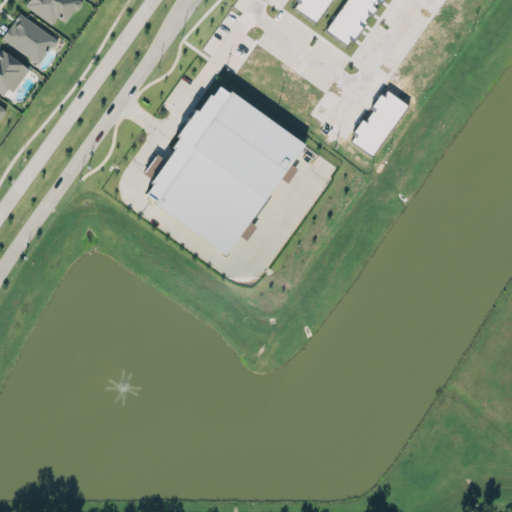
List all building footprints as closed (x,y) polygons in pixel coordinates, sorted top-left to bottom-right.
[(25,3),(27,0),(81,0),(82,2),(78,7),(76,8),(74,7),(64,20),(57,15),(52,23),(25,3)] [(330,0),(295,0),(292,6),(316,22),(330,0)] [(345,0),(326,30),(348,44),(368,13),(371,15),(379,0),(345,0)] [(1,35),(20,11),(58,39),(53,45),(51,44),(38,62),(1,35)] [(0,91),(8,97),(26,65),(0,49),(0,91)] [(303,140),(214,83),(164,160),(155,154),(143,173),(153,180),(142,197),(226,252),(238,234),(246,239),(255,225),(250,222),(303,140)] [(349,141),(372,157),(406,104),(383,89),(349,141)] [(280,178),(287,182),(297,168),(290,163),(280,178)]
